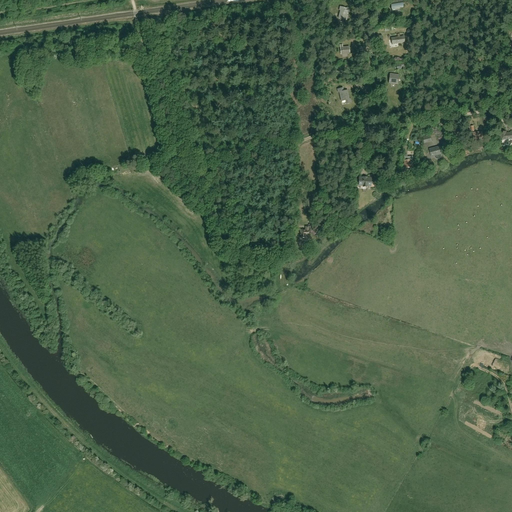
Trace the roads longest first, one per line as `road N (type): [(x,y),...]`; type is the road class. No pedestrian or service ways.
road 1 (track): [(173,153),(186,159),(364,130)]
road 2 (track): [(132,0),(173,153)]
road 3 (track): [(364,130),(496,108)]
road 4 (track): [(139,35),(15,54)]
